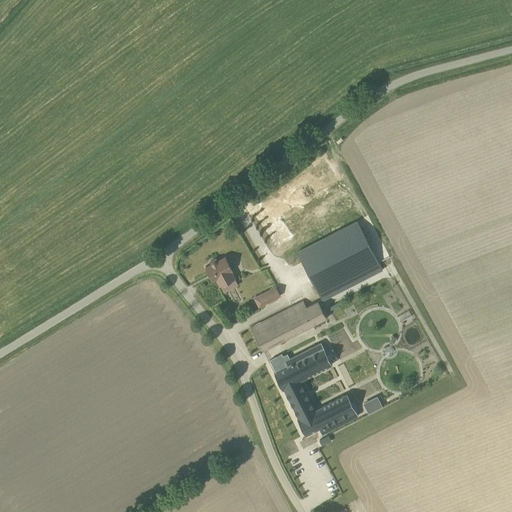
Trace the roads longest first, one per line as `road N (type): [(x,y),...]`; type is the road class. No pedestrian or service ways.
road 1 (unclassified): [(154,257),(365,97),(396,79),(511,45)]
road 2 (unclassified): [(304,511),(271,459),(217,328),(154,257)]
road 3 (unclassified): [(0,354),(154,257)]
